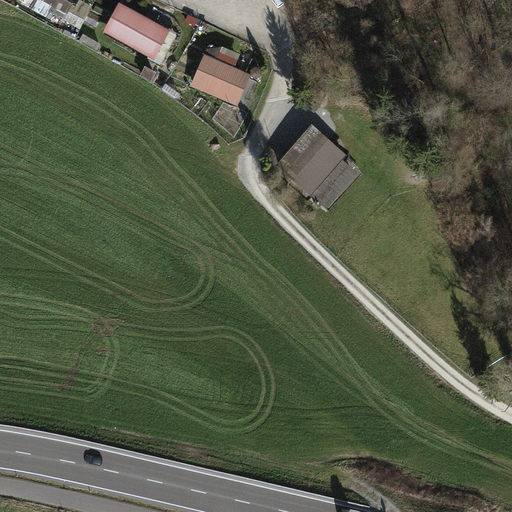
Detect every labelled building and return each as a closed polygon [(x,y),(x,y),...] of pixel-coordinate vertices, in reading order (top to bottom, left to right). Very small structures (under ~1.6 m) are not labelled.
[(22,0),(68,25),(81,0),(80,0),(22,0)] [(178,40),(122,9),(106,38),(162,69),(178,40)] [(211,59),(240,67),(244,55),(214,47),(211,59)] [(255,84),(204,61),(192,88),(242,111),(255,84)] [(352,160),(318,129),(282,170),(316,200),(352,160)]
